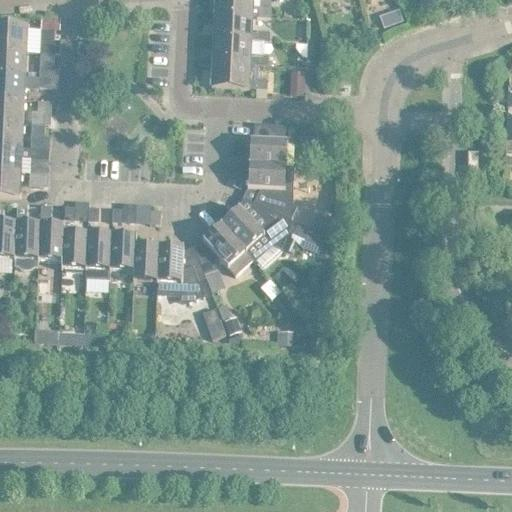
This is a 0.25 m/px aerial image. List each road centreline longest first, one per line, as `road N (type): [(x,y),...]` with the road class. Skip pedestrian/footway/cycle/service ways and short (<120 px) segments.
road 1 (residential): [(219,105),(217,180),(202,194),(67,187),(76,0)]
road 2 (secondary): [(368,470),(0,455)]
road 3 (tertiary): [(368,470),(382,116)]
road 4 (tertiary): [(382,116),(388,74),(407,51),(511,21)]
road 5 (residential): [(382,116),(219,105)]
road 6 (secondary): [(511,478),(368,470)]
road 7 (residential): [(219,105),(186,104),(186,0)]
